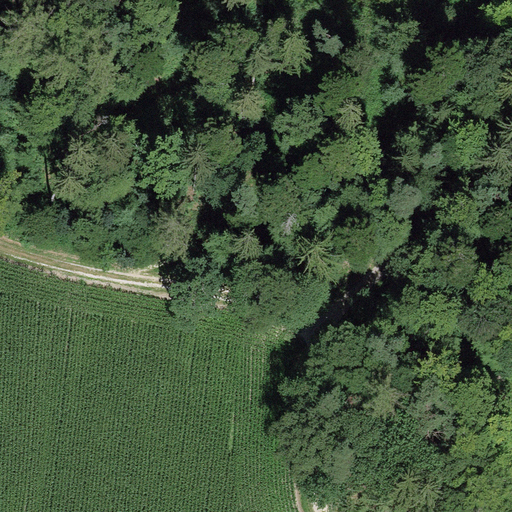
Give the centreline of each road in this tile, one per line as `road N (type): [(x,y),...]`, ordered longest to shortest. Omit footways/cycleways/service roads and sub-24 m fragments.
road 1 (track): [(511,137),(383,277),(327,323),(310,440),(314,511)]
road 2 (track): [(327,323),(64,267),(0,244)]
